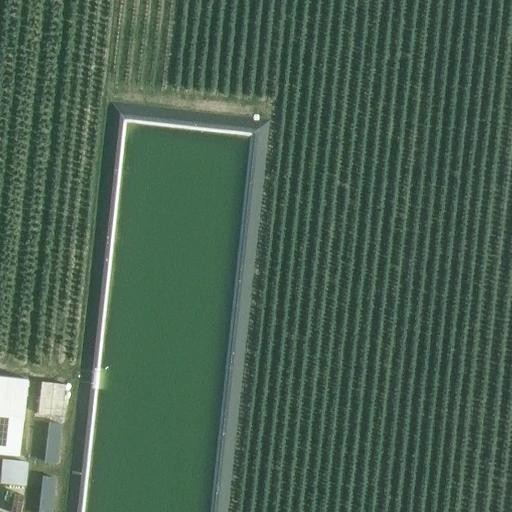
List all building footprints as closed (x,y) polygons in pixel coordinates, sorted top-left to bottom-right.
[(0,376),(0,452),(19,455),(27,380),(0,376)] [(41,381),(38,414),(62,417),(66,383),(41,381)] [(60,425),(49,424),(44,462),(55,464),(60,425)] [(0,484),(24,488),(27,463),(1,460),(0,468),(0,484)] [(64,508),(72,473),(61,470),(52,505),(64,508)] [(50,511),(54,478),(43,477),(38,511),(50,511)]
